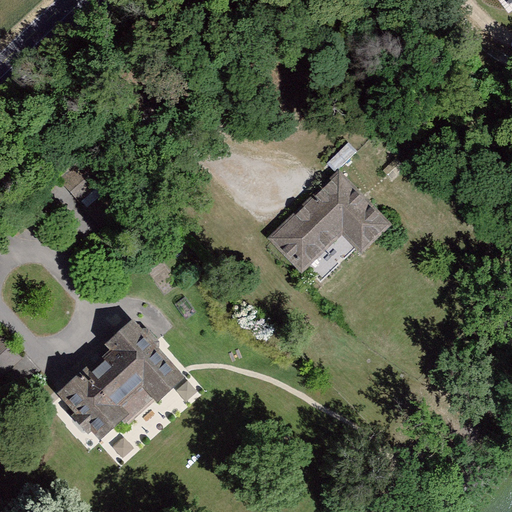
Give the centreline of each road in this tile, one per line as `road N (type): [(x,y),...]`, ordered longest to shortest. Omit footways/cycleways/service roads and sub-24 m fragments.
road 1 (unknown): [(174,122),(0,266)]
road 2 (primary): [(0,94),(107,0)]
road 3 (unknown): [(83,20),(174,122)]
road 4 (unknown): [(174,122),(242,188),(274,206)]
